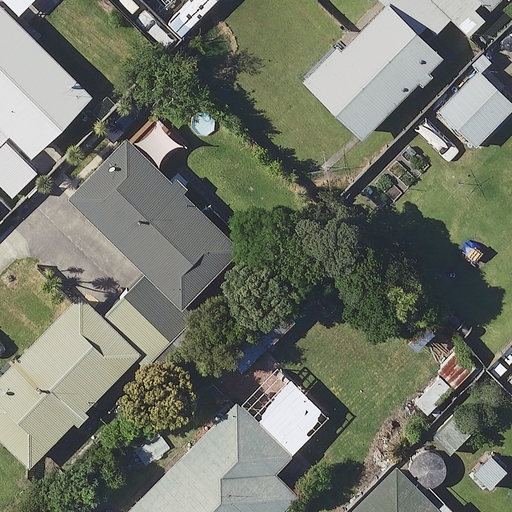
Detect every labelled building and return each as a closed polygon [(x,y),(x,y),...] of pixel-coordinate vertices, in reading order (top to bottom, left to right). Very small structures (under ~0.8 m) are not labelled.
[(488,0),(365,0),(364,2),(370,8),(298,84),(354,136),(437,49),(422,35),(441,15),(459,31),(488,0)] [(506,105),(469,69),(430,109),(468,145),(506,105)] [(7,123),(0,123),(0,161),(8,161),(7,123)] [(231,247),(119,135),(61,193),(118,250),(74,294),(0,368),(0,445),(19,464),(130,353),(138,361),(183,316),(173,306),(231,247)] [(289,318),(267,294),(213,344),(235,368),(289,318)] [(396,394),(418,417),(470,366),(448,343),(396,394)] [(511,369),(503,379),(511,388),(511,369)] [(268,511),(287,493),(264,471),(321,412),(279,373),(240,414),(235,410),(225,399),(124,505),(117,511),(268,511)] [(447,407),(422,434),(442,453),(467,426),(447,407)] [(439,511),(423,497),(447,471),(412,438),(343,511),(439,511)]
